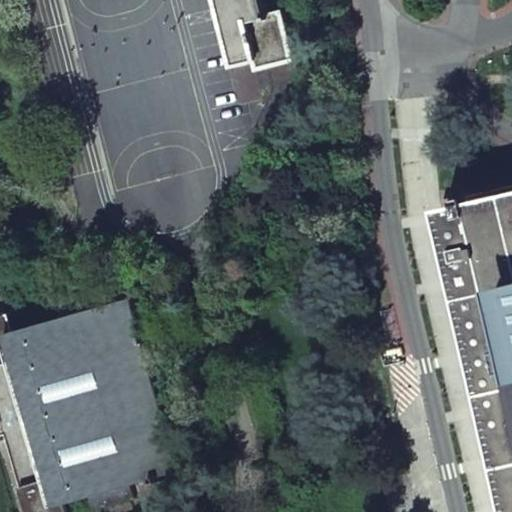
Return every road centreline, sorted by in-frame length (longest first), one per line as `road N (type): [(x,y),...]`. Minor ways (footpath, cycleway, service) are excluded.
road 1 (residential): [(373,26),(385,188),(460,511)]
road 2 (residential): [(373,26),(430,47),(511,21)]
